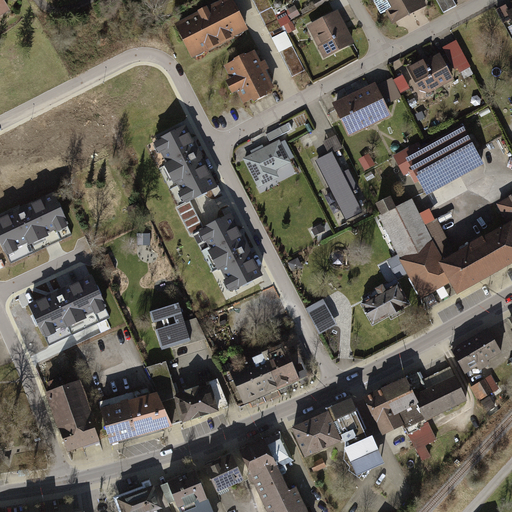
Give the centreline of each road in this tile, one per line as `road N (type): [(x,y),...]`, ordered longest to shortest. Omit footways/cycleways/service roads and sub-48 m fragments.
road 1 (secondary): [(338,387),(225,433),(67,482)]
road 2 (residential): [(217,147),(168,61),(154,54),(133,55),(0,122)]
road 3 (residential): [(217,147),(338,387)]
road 4 (secondary): [(511,293),(338,387)]
road 5 (residential): [(67,482),(0,314)]
